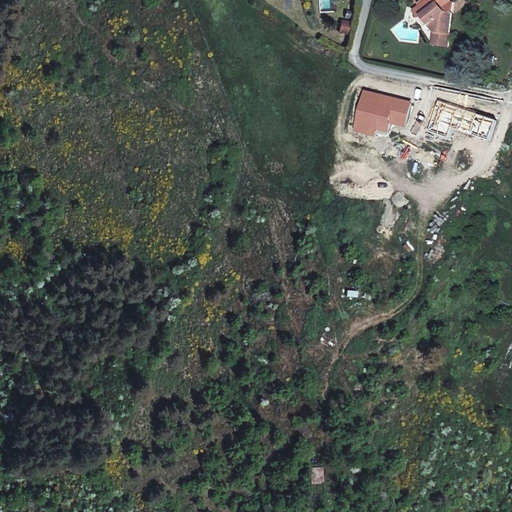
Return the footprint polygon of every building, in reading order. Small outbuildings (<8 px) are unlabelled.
[(451,48),(458,15),(450,13),(452,2),(457,2),(457,0),(431,0),(427,3),(432,11),(425,16),(432,26),(438,35),(436,45),(451,48)] [(452,2),(450,13),(458,15),(461,3),(457,2),(452,2)] [(432,26),(425,16),(432,11),(427,3),(417,10),(428,28),(432,26)] [(395,26),(403,37),(414,40),(418,39),(419,30),(409,28),(404,20),(395,26)] [(331,281),(320,340),(335,343),(346,284),(331,281)]
